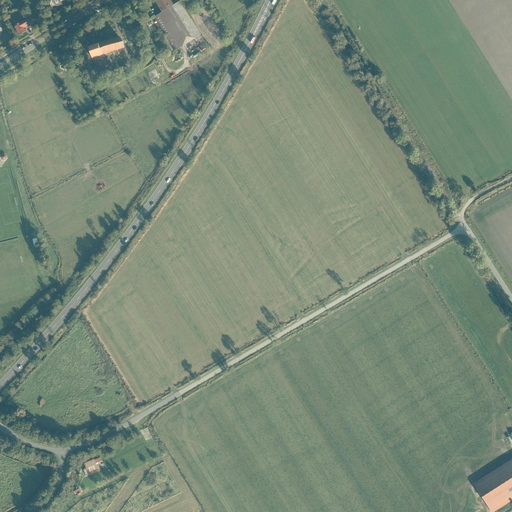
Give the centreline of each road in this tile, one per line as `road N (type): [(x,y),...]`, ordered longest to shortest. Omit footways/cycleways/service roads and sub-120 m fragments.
road 1 (unclassified): [(511,302),(461,226),(94,443),(61,450)]
road 2 (primary): [(0,385),(167,180),(272,0)]
